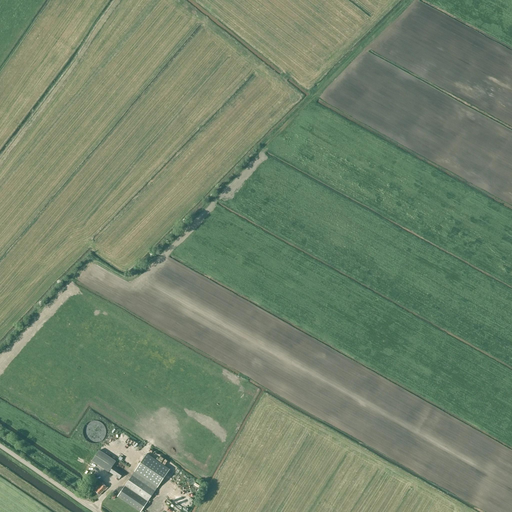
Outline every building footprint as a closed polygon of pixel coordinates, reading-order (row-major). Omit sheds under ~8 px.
[(88,441),(91,442),(94,443),(97,443),(101,442),(103,439),(105,436),(106,433),(106,430),(105,427),(103,424),(101,422),(98,421),(95,420),(92,421),(89,422),(86,424),(85,427),(84,430),(83,433),(84,436),(86,438),(88,441)] [(116,462),(99,451),(91,462),(108,473),(116,462)] [(146,454),(134,472),(157,488),(169,469),(146,454)] [(124,473),(114,466),(110,472),(120,479),(124,473)] [(132,475),(117,497),(139,511),(140,511),(155,491),(132,475)] [(101,486),(96,492),(99,495),(104,490),(105,491),(108,488),(103,483),(100,486),(101,486)] [(181,491),(176,495),(187,506),(191,501),(181,491)]
